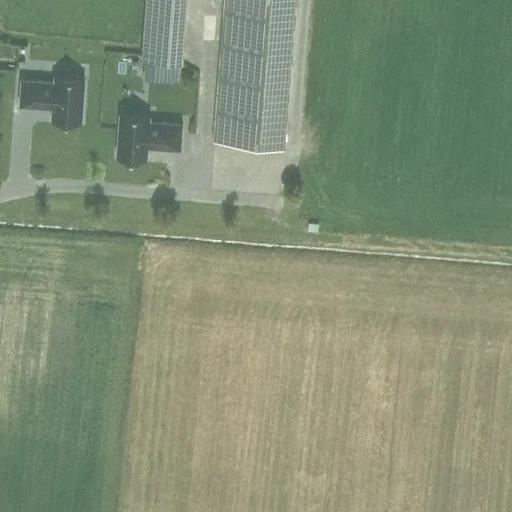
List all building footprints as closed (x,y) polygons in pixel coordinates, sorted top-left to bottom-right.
[(182,62),(186,0),(146,0),(142,59),(182,62)] [(283,146),(294,0),(226,0),(215,141),(283,146)] [(219,38),(220,17),(209,17),(209,38),(219,38)] [(137,62),(136,77),(178,80),(179,65),(137,62)] [(56,75),(55,81),(22,78),(19,104),(53,107),(52,119),(80,121),(84,77),(56,75)] [(149,114),(121,112),(118,156),(146,158),(147,146),(181,149),(183,123),(149,120),(149,114)]
